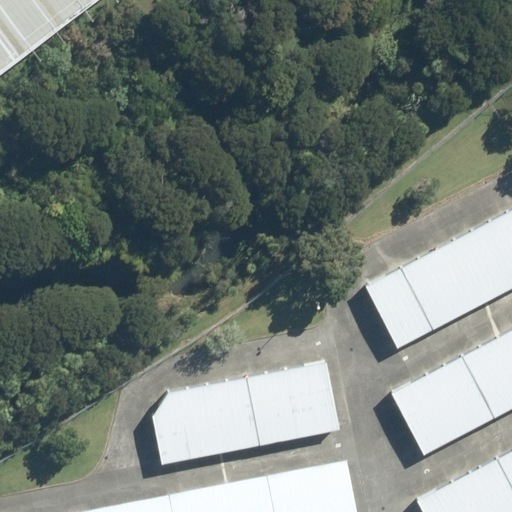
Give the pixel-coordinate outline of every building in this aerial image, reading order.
[(0,0),(0,67),(79,10),(72,0),(0,0)] [(72,0),(79,10),(91,0),(72,0)] [(511,205),(362,286),(398,353),(511,292),(511,205)] [(511,329),(394,395),(427,455),(511,408),(511,329)] [(326,369),(144,404),(156,468),(338,433),(326,369)] [(511,511),(511,454),(423,502),(428,511),(511,511)] [(357,511),(351,473),(134,511),(357,511)]
